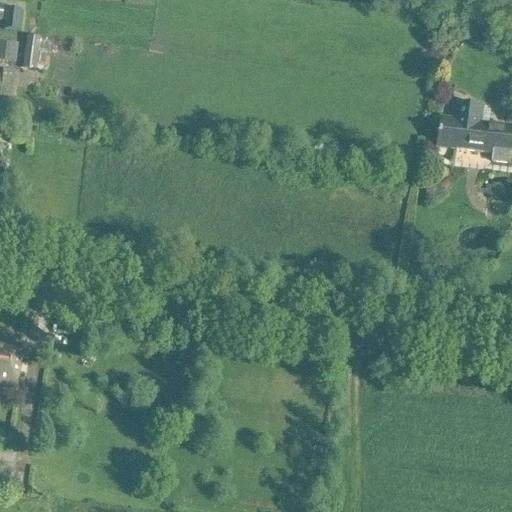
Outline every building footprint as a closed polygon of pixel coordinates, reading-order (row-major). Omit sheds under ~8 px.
[(18,35),(21,14),(5,12),(2,33),(18,35)] [(47,75),(51,43),(27,40),(23,72),(47,75)] [(17,48),(6,47),(0,45),(0,65),(14,68),(17,48)] [(507,166),(511,131),(479,126),(481,110),(453,107),(453,108),(454,108),(452,122),(439,120),(435,150),(454,153),(454,152),(479,155),(492,157),(491,164),(507,166)] [(0,389),(16,392),(22,348),(0,344),(0,389)]
